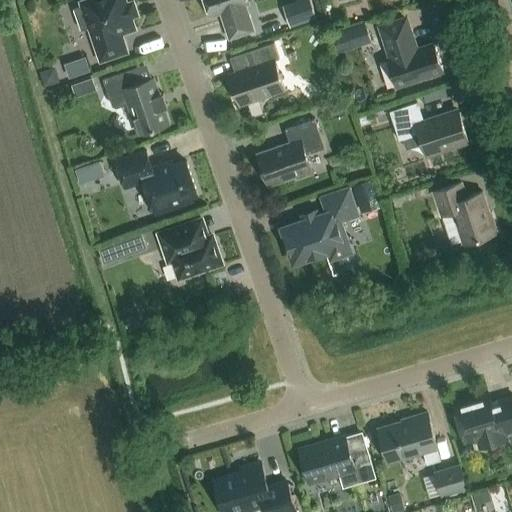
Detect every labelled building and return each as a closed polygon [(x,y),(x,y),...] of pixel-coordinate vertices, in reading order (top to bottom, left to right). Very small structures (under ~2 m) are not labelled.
[(130,18),(138,16),(133,2),(128,4),(126,0),(92,0),(83,3),(84,6),(74,9),(82,30),(91,27),(102,59),(126,51),(120,33),(134,28),(130,18)] [(230,39),(255,31),(246,5),(250,4),(248,0),(205,0),(211,17),(221,13),(230,39)] [(310,0),(300,0),(296,2),(303,23),(317,19),(310,0)] [(397,87),(444,71),(434,43),(418,49),(407,17),(380,26),(390,58),(388,59),(397,87)] [(365,22),(331,34),(334,44),(369,32),(365,22)] [(241,105),(285,90),(275,61),(280,59),(274,43),(248,52),(253,67),(230,75),(241,105)] [(62,61),(66,75),(89,69),(85,54),(62,61)] [(51,68),(41,71),(46,85),(60,81),(58,71),(51,68)] [(139,134),(170,124),(164,108),(168,106),(164,94),(160,95),(154,79),(135,85),(130,70),(103,79),(114,109),(129,104),(139,134)] [(91,77),(73,83),(77,96),(95,89),(91,77)] [(429,155),(467,142),(457,110),(423,121),(417,102),(390,111),(400,140),(421,133),(429,155)] [(325,148),(324,145),(315,119),(285,129),(290,142),(258,154),(269,186),(297,176),(297,178),(313,173),(307,154),(325,148)] [(185,198),(198,194),(187,162),(174,166),(173,162),(153,169),(147,151),(117,161),(125,186),(144,180),(155,212),(186,202),(185,198)] [(100,162),(89,165),(94,179),(105,176),(100,162)] [(370,179),(352,184),(359,205),(377,199),(370,179)] [(464,244),(498,233),(492,213),(490,213),(483,192),(467,197),(462,182),(434,192),(442,216),(454,212),(464,244)] [(317,214),(304,218),(305,221),(283,228),(295,262),(329,251),(330,255),(351,249),(341,220),(359,215),(349,187),(322,196),(327,214),(318,217),(317,214)] [(419,190),(422,199),(431,196),(428,187),(419,190)] [(180,278),(222,263),(213,236),(193,243),(187,225),(160,234),(166,253),(171,251),(180,278)] [(121,240),(99,247),(105,262),(126,254),(121,240)] [(501,433),(511,429),(511,396),(492,403),(489,394),(455,404),(466,444),(482,439),(484,447),(503,441),(501,433)] [(427,464),(441,460),(437,447),(438,447),(428,412),(410,417),(410,420),(379,430),(382,439),(380,443),(382,450),(386,452),(389,462),(423,451),(427,464)] [(344,486),(375,477),(367,450),(351,455),(346,436),(300,450),(309,482),(340,472),(344,486)] [(242,468),(243,472),(215,480),(224,511),(235,511),(265,503),(268,511),(293,511),(296,511),(287,481),(268,487),(261,462),(242,468)] [(435,469),(442,496),(469,489),(461,462),(435,469)] [(399,493),(388,496),(392,511),(397,511),(404,510),(399,493)]
